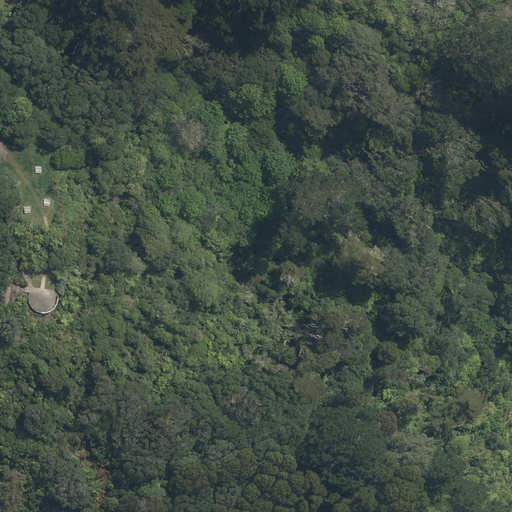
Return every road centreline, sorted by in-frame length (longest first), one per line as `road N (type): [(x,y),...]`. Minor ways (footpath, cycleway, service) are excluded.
road 1 (track): [(511,341),(428,350),(385,303),(377,346),(401,474),(398,511)]
road 2 (track): [(385,303),(388,258),(416,243),(467,265),(511,229)]
